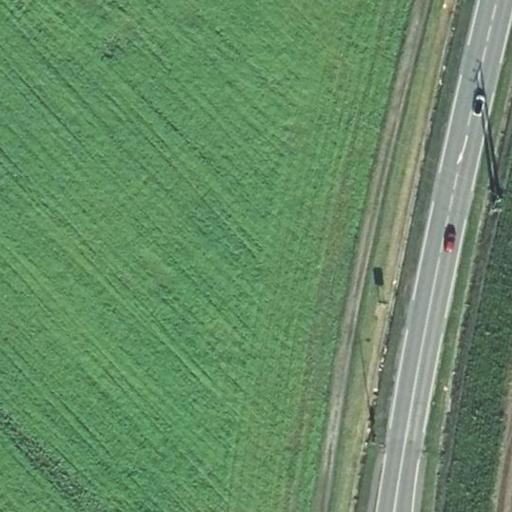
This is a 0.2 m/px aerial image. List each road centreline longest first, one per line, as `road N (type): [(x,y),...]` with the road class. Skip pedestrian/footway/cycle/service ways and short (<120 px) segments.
road 1 (track): [(320,511),(350,316),(422,0)]
road 2 (primary): [(496,0),(393,511)]
